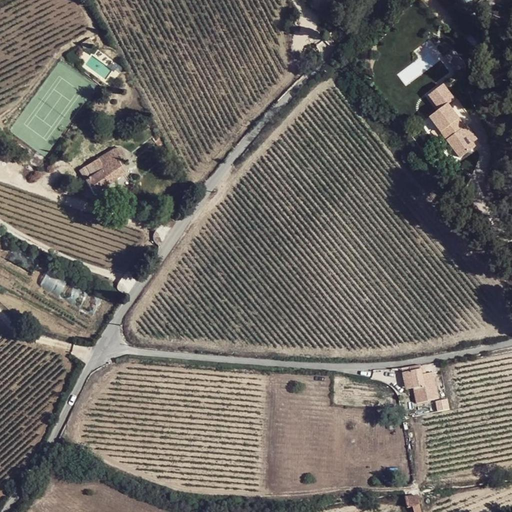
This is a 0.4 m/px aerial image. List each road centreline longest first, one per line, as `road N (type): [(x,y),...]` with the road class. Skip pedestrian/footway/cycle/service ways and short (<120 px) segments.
road 1 (unclassified): [(395,0),(251,135),(103,342)]
road 2 (unclassified): [(103,342),(350,366),(511,342)]
road 3 (unclassified): [(4,511),(103,342)]
